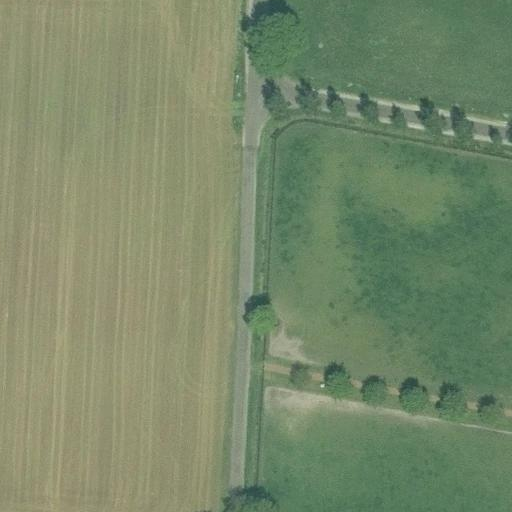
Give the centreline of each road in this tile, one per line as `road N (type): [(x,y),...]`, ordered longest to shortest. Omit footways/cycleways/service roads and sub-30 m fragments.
road 1 (unclassified): [(231,511),(254,88)]
road 2 (unclassified): [(511,136),(254,88)]
